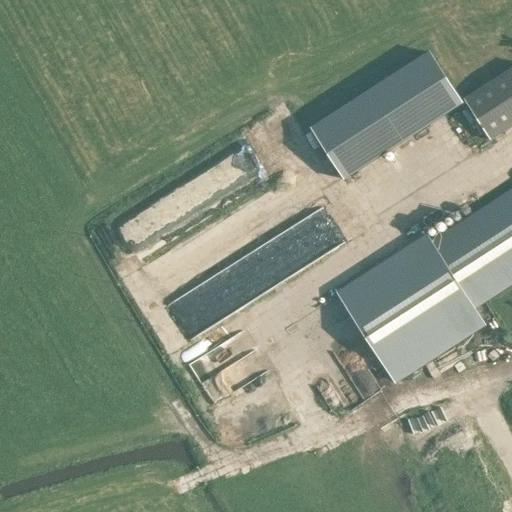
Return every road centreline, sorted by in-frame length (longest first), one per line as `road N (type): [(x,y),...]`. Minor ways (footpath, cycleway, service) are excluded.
road 1 (track): [(219,458),(511,357)]
road 2 (track): [(47,511),(219,458),(173,390)]
